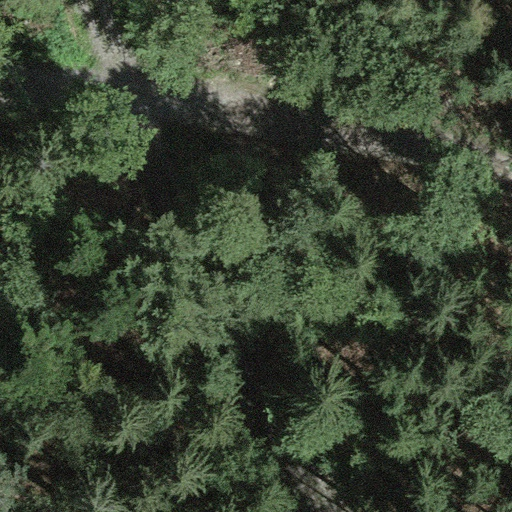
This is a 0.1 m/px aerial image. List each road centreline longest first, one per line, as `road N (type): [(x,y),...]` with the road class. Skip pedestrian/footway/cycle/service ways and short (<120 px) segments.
road 1 (track): [(264,511),(272,412),(107,83),(78,0)]
road 2 (track): [(511,182),(318,114),(107,83),(0,86)]
